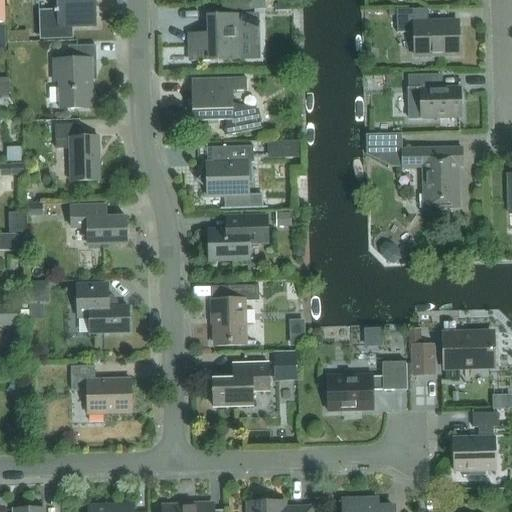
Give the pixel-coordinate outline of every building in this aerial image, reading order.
[(57,0),(57,10),(38,11),(39,41),(73,40),(73,27),(95,27),(94,0),(57,0)] [(265,2),(221,3),(221,10),(265,10),(265,2)] [(459,55),(458,27),(458,23),(427,23),(427,9),(396,10),(396,33),(413,33),(414,56),(459,55)] [(189,34),(190,53),(209,53),(209,62),(244,61),(243,14),(208,15),(209,33),(189,34)] [(29,31),(9,32),(10,42),(29,41),(29,31)] [(91,61),(96,61),(95,46),(68,47),(68,60),(53,61),(53,82),(59,82),(59,110),(92,109),(91,61)] [(461,118),(460,88),(435,89),(435,75),(398,76),(398,98),(420,98),(421,120),(461,118)] [(246,92),(246,78),(191,80),(192,122),(208,121),(208,124),(217,124),(217,121),(229,121),(225,136),(232,135),(260,130),(256,112),(232,106),(232,92),(246,92)] [(70,182),(99,182),(98,138),(80,138),(79,125),(55,126),(56,150),(69,149),(70,182)] [(461,148),(402,150),(402,135),(366,135),(366,155),(393,169),(422,168),(422,182),(425,182),(426,210),(459,209),(458,190),(455,190),(455,167),(462,167),(461,148)] [(300,141),(267,142),(268,160),(301,158),(300,141)] [(212,163),(206,163),(207,182),(203,187),(207,191),(207,198),(224,197),(224,210),(263,209),(262,195),(247,195),(247,183),(250,179),(247,176),(246,163),(253,163),(252,147),(211,148),(212,163)] [(23,165),(0,165),(0,176),(0,177),(10,176),(10,177),(23,177),(23,165)] [(43,204),(28,204),(28,213),(43,212),(43,204)] [(126,244),(126,218),(99,219),(98,206),(70,207),(71,229),(87,228),(87,245),(126,244)] [(290,215),(277,215),(277,225),(290,225),(290,215)] [(247,245),(267,244),(266,216),(234,217),(234,231),(208,232),(209,261),(248,260),(247,245)] [(26,235),(0,235),(0,251),(26,251),(26,235)] [(40,282),(28,282),(28,293),(28,304),(41,303),(40,282)] [(129,333),(128,307),(108,308),(108,296),(103,296),(103,285),(77,285),(77,318),(89,318),(90,334),(129,333)] [(244,302),(258,301),(258,286),(226,287),(226,301),(210,301),(211,320),(213,320),(213,344),(245,343),(244,302)] [(0,327),(21,327),(21,305),(0,305),(0,327)] [(38,305),(30,305),(30,321),(38,320),(38,305)] [(409,345),(421,345),(421,329),(409,330),(409,345)] [(444,369),(492,368),(492,335),(444,335),(444,369)] [(304,337),(292,337),(292,346),(299,346),(304,337)] [(414,375),(433,374),(432,347),(413,348),(414,375)] [(296,354),(273,355),(274,368),(283,368),(283,378),(296,378),(296,368),(296,354)] [(382,391),(406,391),(405,363),(381,363),(382,378),(372,378),(372,377),(327,379),(328,411),(372,410),(372,391),(382,391)] [(213,408),(252,407),(252,392),(269,392),(268,364),(239,365),(239,380),(212,381),(213,408)] [(87,416),(131,414),(130,380),(95,381),(95,367),(70,367),(71,391),(87,391),(87,416)] [(15,382),(10,389),(21,397),(26,390),(15,382)] [(453,441),(454,471),(454,473),(455,473),(455,471),(461,470),(461,477),(485,476),(485,470),(493,470),(493,473),(494,472),(494,470),(494,440),(493,440),(493,428),(498,428),(498,414),(472,414),(472,428),(478,428),(478,440),(453,441)] [(392,511),(393,508),(376,508),(376,500),(343,501),(343,511),(392,511)] [(310,511),(310,510),(283,510),(283,503),(248,504),(248,511),(310,511)]
